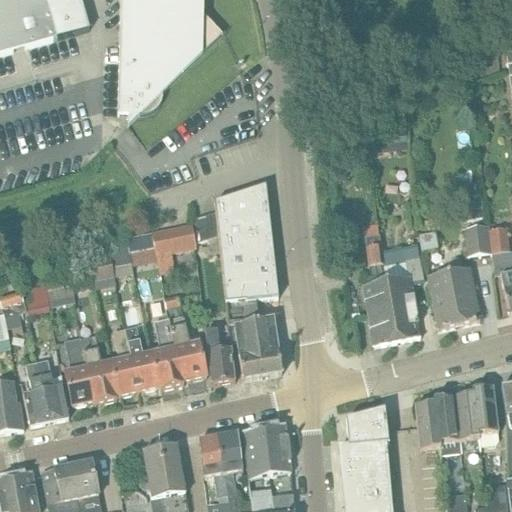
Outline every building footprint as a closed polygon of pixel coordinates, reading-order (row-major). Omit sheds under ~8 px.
[(0,0),(0,57),(89,33),(79,0),(119,0),(119,25),(117,118),(127,118),(128,128),(138,118),(144,118),(149,117),(154,114),(158,110),(162,105),(163,100),(163,94),(222,37),(202,16),(202,0),(0,0)] [(475,185),(456,188),(462,224),(481,221),(475,185)] [(257,318),(256,303),(278,301),(265,189),(213,206),(214,215),(192,222),(194,246),(217,239),(229,348),(237,346),(237,345),(250,343),(247,319),(257,318)] [(155,251),(156,259),(194,251),(190,229),(152,236),(155,251)] [(483,231),(464,233),(468,262),(487,259),(483,231)] [(511,260),(508,232),(491,234),(497,283),(500,283),(508,318),(511,316),(511,260)] [(152,236),(125,241),(127,251),(128,256),(155,251),(152,236)] [(434,236),(419,239),(422,254),(437,251),(434,236)] [(380,286),(363,289),(372,351),(396,346),(387,285),(384,267),(379,238),(364,240),(371,279),(379,277),(380,282),(380,286)] [(127,251),(107,255),(108,263),(110,263),(111,264),(112,270),(130,266),(128,256),(127,251)] [(394,266),(384,267),(387,285),(396,346),(420,342),(419,338),(410,287),(423,285),(419,262),(394,266)] [(89,269),(89,270),(93,287),(114,282),(112,270),(111,264),(89,269)] [(93,287),(89,270),(70,274),(74,294),(93,289),(93,287)] [(479,325),(469,275),(427,284),(438,334),(479,325)] [(46,291),(49,303),(72,298),(68,279),(44,284),(46,291)] [(49,303),(46,291),(22,296),(23,299),(25,309),(40,306),(42,311),(50,309),(49,303)] [(165,301),(167,312),(182,309),(180,298),(165,301)] [(25,309),(23,299),(1,304),(5,318),(5,322),(27,317),(25,309)] [(5,322),(5,318),(0,319),(0,345),(10,343),(5,322)] [(281,377),(273,321),(257,323),(257,318),(247,319),(250,343),(237,345),(237,346),(239,364),(242,384),(281,377)] [(170,324),(183,386),(206,381),(198,346),(191,348),(185,321),(170,324)] [(183,386),(170,324),(157,328),(163,355),(155,357),(163,393),(183,388),(183,386)] [(138,331),(126,333),(139,396),(158,392),(150,358),(144,360),(138,331)] [(121,364),(113,366),(121,400),(139,396),(126,333),(115,336),(121,364)] [(210,387),(210,388),(235,385),(235,383),(234,383),(232,365),(230,352),(219,353),(217,334),(205,335),(207,356),(208,356),(209,368),(211,387),(210,387)] [(95,340),(82,343),(95,408),(116,403),(109,367),(101,369),(95,340)] [(95,408),(82,343),(68,346),(74,375),(65,377),(72,411),(93,406),(94,408),(95,408)] [(48,364),(36,367),(47,415),(49,426),(68,422),(64,402),(61,390),(54,392),(48,364)] [(47,415),(36,367),(25,369),(31,397),(23,399),(25,410),(30,430),(49,426),(47,415)] [(0,437),(23,434),(23,431),(19,405),(16,406),(14,388),(0,390),(0,437)] [(511,511),(511,388),(501,390),(507,426),(510,485),(506,485),(509,511),(511,511)] [(493,391),(472,394),(472,398),(477,437),(479,450),(495,449),(498,444),(497,436),(498,436),(498,435),(495,411),(493,391)] [(472,398),(453,400),(458,444),(460,456),(479,454),(479,450),(477,437),(472,398)] [(453,400),(433,403),(434,407),(438,446),(439,451),(440,458),(460,456),(458,444),(453,400)] [(434,407),(414,409),(417,429),(420,453),(439,451),(438,446),(434,407)] [(390,511),(384,447),(388,447),(385,413),(345,423),(348,450),(338,450),(344,511),(390,511)] [(249,484),(269,480),(291,476),(285,428),(242,436),(249,484)] [(228,511),(239,511),(234,476),(242,475),(238,436),(218,440),(219,458),(221,458),(228,511)] [(219,458),(218,440),(198,444),(203,482),(213,480),(217,501),(219,501),(220,508),(207,510),(206,511),(228,511),(221,458),(219,458)] [(142,479),(139,483),(141,490),(144,493),(149,492),(151,503),(152,511),(187,511),(176,448),(142,454),(147,478),(142,479)] [(61,506),(76,503),(78,511),(100,511),(97,498),(98,498),(97,494),(101,493),(99,482),(95,483),(91,464),(54,472),(54,473),(41,475),(48,508),(61,505),(61,506)] [(9,480),(14,511),(38,511),(35,495),(31,475),(9,480)] [(14,511),(9,480),(0,481),(0,511),(14,511)] [(486,511),(506,511),(504,488),(492,489),(494,502),(485,502),(486,510),(486,511)] [(271,493),(250,495),(252,511),(272,511),(272,502),(271,500),(271,493)] [(294,511),(293,500),(272,502),(272,511),(294,511)]
